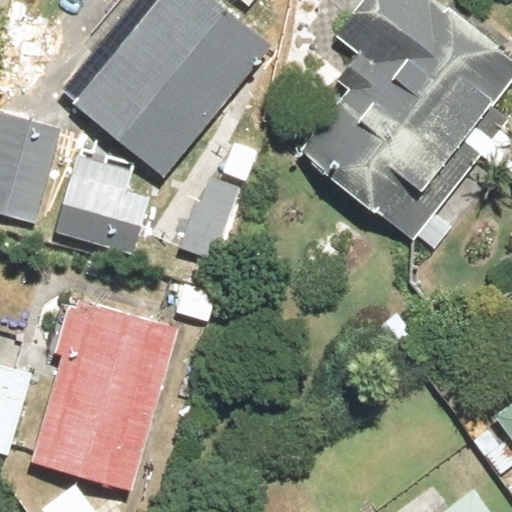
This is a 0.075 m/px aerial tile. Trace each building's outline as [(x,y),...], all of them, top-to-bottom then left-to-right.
[(284,45),(230,0),(145,0),(71,90),(174,176),(284,45)] [(318,157),(423,241),(511,130),(511,108),(501,100),(511,86),(511,41),(460,0),(370,0),(344,33),(366,50),(334,91),(357,109),(318,157)] [(74,122),(9,101),(0,128),(0,214),(40,227),(74,122)] [(143,172),(87,154),(63,230),(142,255),(159,200),(136,193),(143,172)] [(255,188),(219,171),(185,245),(221,261),(255,188)] [(191,328),(86,299),(40,463),(145,492),(191,328)] [(39,375),(0,362),(0,450),(15,455),(39,375)] [(511,412),(503,419),(511,430),(511,412)] [(107,511),(83,479),(47,505),(52,511),(107,511)] [(492,511),(477,492),(449,511),(492,511)]
